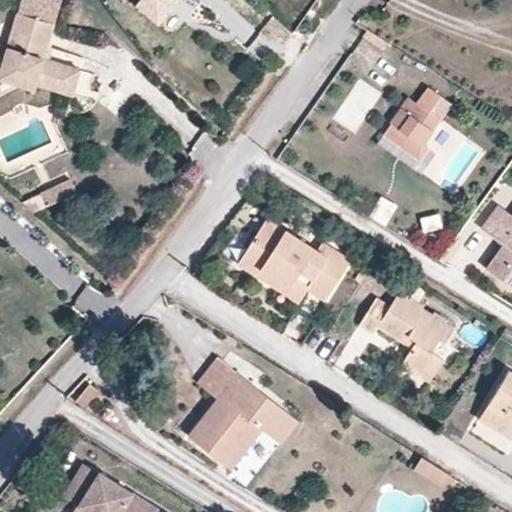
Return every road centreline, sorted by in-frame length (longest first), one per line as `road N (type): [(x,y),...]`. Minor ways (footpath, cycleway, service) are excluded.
road 1 (residential): [(162,277),(511,495)]
road 2 (residential): [(162,277),(356,0)]
road 3 (unknown): [(250,155),(511,318)]
road 4 (residential): [(0,458),(162,277)]
road 5 (unknown): [(56,390),(132,456),(219,511)]
